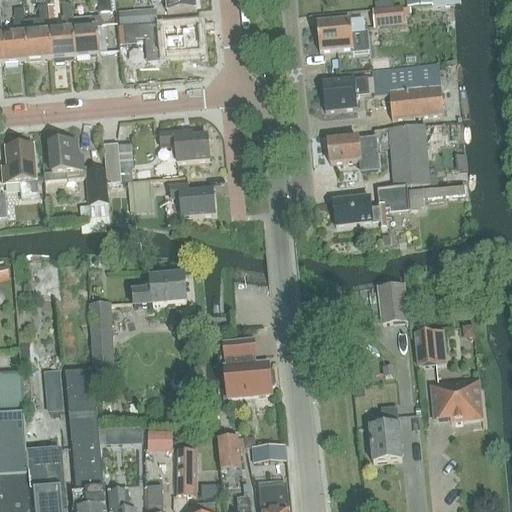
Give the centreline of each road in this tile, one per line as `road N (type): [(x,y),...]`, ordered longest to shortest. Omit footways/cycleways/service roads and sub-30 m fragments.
road 1 (residential): [(312,511),(271,112),(235,92)]
road 2 (residential): [(0,118),(235,92)]
